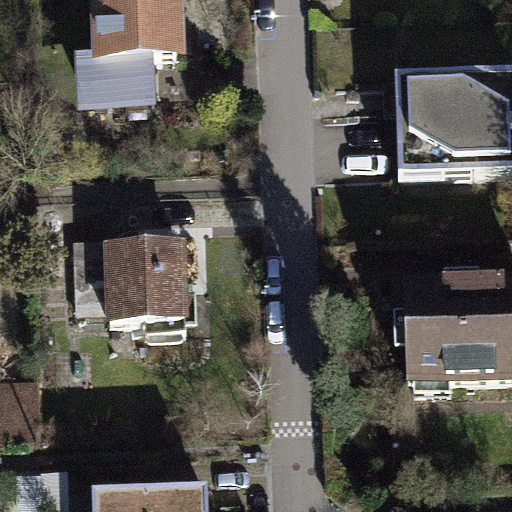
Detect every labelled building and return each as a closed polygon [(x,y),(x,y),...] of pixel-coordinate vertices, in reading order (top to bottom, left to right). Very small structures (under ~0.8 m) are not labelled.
[(99,0),(101,60),(87,60),(88,109),(150,108),(150,90),(150,65),(176,65),(175,0),(99,0)] [(392,190),(511,186),(511,95),(389,100),(389,107),(390,128),(392,190)] [(390,128),(389,100),(379,100),(380,129),(390,128)] [(107,254),(109,315),(109,332),(145,331),(145,342),(186,341),(186,329),(184,252),(107,254)] [(109,315),(107,254),(80,254),(82,316),(109,315)] [(404,404),(511,400),(511,309),(401,314),(404,404)] [(40,445),(38,390),(0,391),(0,411),(1,446),(40,445)] [(93,511),(208,511),(208,502),(94,505),(93,511)]
